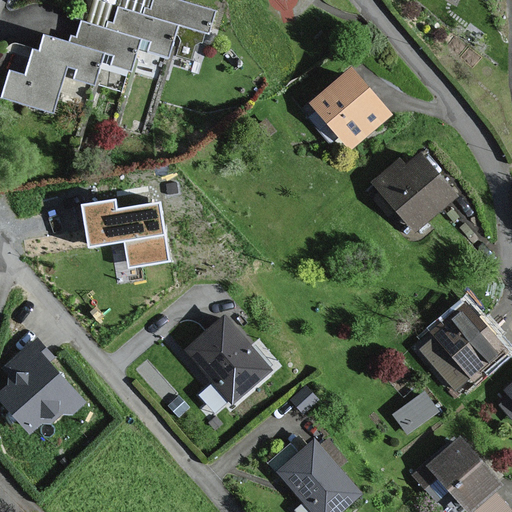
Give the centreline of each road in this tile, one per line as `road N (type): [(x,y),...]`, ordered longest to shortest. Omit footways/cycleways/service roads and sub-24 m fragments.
road 1 (residential): [(10,260),(228,511)]
road 2 (residential): [(511,266),(494,168),(463,115),(368,0)]
